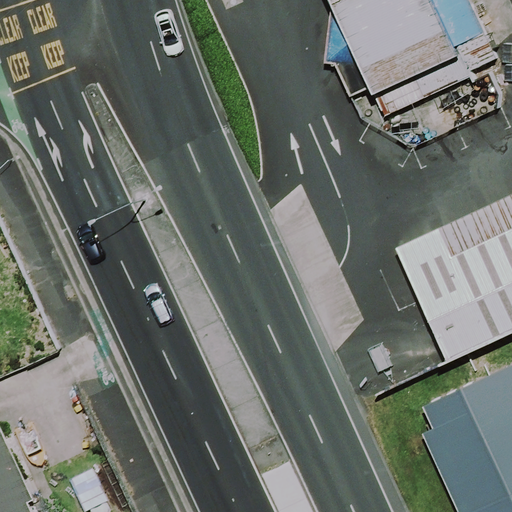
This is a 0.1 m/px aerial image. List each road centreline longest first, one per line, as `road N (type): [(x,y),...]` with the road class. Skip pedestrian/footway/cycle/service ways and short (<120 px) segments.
road 1 (trunk): [(137,2),(231,246),(351,511)]
road 2 (trunk): [(235,511),(58,120),(28,23)]
